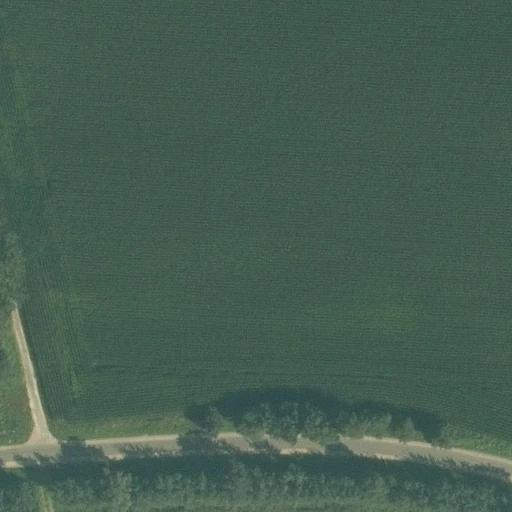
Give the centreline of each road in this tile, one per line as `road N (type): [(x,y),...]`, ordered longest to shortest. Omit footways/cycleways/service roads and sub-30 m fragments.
road 1 (unclassified): [(511,472),(322,444),(0,459)]
road 2 (track): [(0,263),(46,457)]
